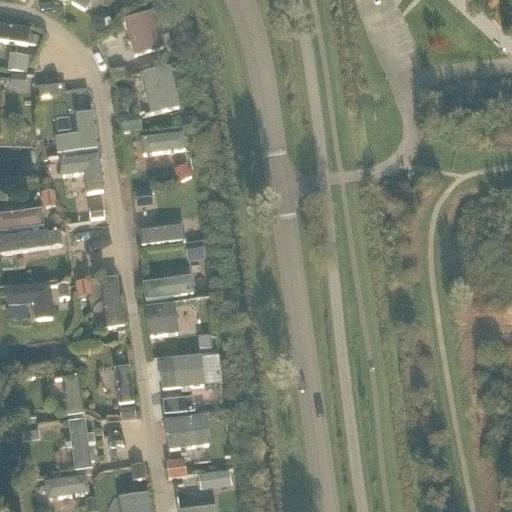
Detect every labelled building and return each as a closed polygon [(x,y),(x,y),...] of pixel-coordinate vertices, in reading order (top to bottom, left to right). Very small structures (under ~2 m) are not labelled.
[(74,0),(74,1),(89,8),(93,0),(74,0)] [(511,0),(477,0),(511,32),(511,0)] [(138,52),(168,42),(155,5),(126,15),(138,52)] [(0,47),(30,50),(33,25),(0,20),(0,47)] [(11,51),(10,68),(31,69),(32,52),(11,51)] [(142,69),(153,111),(183,103),(172,61),(142,69)] [(13,70),(14,85),(28,84),(27,70),(13,70)] [(81,129),(57,133),(60,151),(101,144),(95,107),(78,110),(81,129)] [(125,129),(144,126),(142,110),(123,113),(125,129)] [(145,149),(188,148),(188,131),(144,132),(145,149)] [(63,154),(64,173),(86,172),(87,190),(105,189),(103,152),(63,154)] [(45,207),(0,208),(0,226),(45,225),(45,207)] [(187,223),(143,225),(144,241),(188,239),(187,223)] [(50,229),(1,231),(2,249),(51,247),(50,229)] [(206,238),(189,240),(191,257),(208,255),(206,238)] [(194,272),(145,277),(147,296),(196,291),(194,272)] [(123,274),(104,275),(105,324),(125,324),(123,274)] [(37,302),(37,315),(55,316),(56,283),(11,282),(10,301),(37,302)] [(179,300),(149,301),(150,332),(180,331),(179,300)] [(133,363),(115,364),(118,401),(136,400),(133,363)] [(172,372),(175,393),(204,390),(201,368),(172,372)] [(71,411),(89,408),(81,372),(63,375),(71,411)] [(165,397),(167,412),(198,408),(196,392),(165,397)] [(89,415),(69,418),(77,468),(96,465),(89,415)] [(208,417),(179,420),(182,443),(211,440),(208,417)] [(172,476),(190,473),(186,456),(169,459),(172,476)] [(232,465),(201,471),(204,487),(235,482),(232,465)] [(91,475),(50,476),(51,495),(92,494),(91,475)] [(120,494),(122,511),(155,511),(152,489),(120,494)] [(220,511),(220,502),(195,503),(195,495),(181,496),(181,511),(220,511)]
